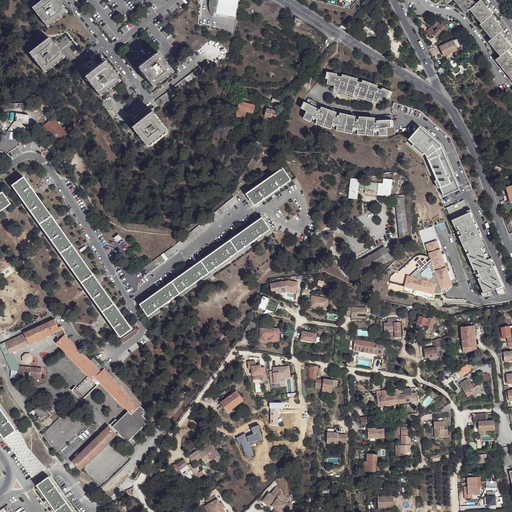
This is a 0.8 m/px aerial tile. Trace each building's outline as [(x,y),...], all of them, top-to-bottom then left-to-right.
[(40,0),(32,7),(47,27),(67,11),(58,0),(40,0)] [(238,13),(238,12),(239,0),(211,0),(211,3),(211,4),(211,8),(212,13),(215,17),(216,12),(237,17),(238,13)] [(511,57),(507,51),(509,50),(511,47),(500,33),(502,31),(503,31),(501,28),(501,27),(499,24),(498,25),(491,16),(493,15),(481,0),(478,3),(476,4),(472,0),(443,0),(448,4),(452,0),(453,0),(465,14),(470,10),(481,24),(480,25),(489,36),(491,39),(488,42),(500,56),(495,60),(511,80),(511,57)] [(433,24),(426,32),(431,37),(432,35),(436,39),(441,32),(444,34),(448,29),(442,24),(441,25),(439,23),(436,27),(433,24)] [(29,52),(44,72),(64,56),(48,37),(29,52)] [(438,43),(440,47),(444,56),(461,48),(457,39),(447,44),(446,42),(445,43),(444,40),(438,43)] [(153,87),(173,71),(157,51),(137,67),(153,87)] [(212,65),(208,60),(156,101),(160,106),(212,65)] [(84,76),(88,82),(99,96),(120,80),(104,61),(90,72),(84,76)] [(86,84),(88,82),(84,76),(90,72),(84,63),(75,70),(86,84)] [(437,69),(439,75),(445,73),(442,67),(437,69)] [(388,99),(391,92),(383,89),(382,92),(377,90),(361,84),(357,83),(340,80),(335,79),(336,76),(328,74),(326,81),(325,87),(333,88),(333,92),(337,93),(337,94),(353,97),(354,96),(358,97),(357,98),(373,104),(373,103),(378,104),(379,101),(387,103),(388,99)] [(377,90),(378,87),(362,81),(361,84),(377,90)] [(119,117),(105,99),(99,103),(113,121),(119,117)] [(281,108),(285,103),(272,99),(271,104),(270,105),(281,108)] [(321,105),(309,99),(303,110),(307,112),(303,119),(310,123),(313,117),(317,119),(315,125),(331,131),(333,125),(338,126),(336,132),(352,136),(353,129),(358,130),(358,136),(374,137),(375,131),(379,131),(380,137),(391,136),(391,133),(395,133),(395,127),(391,127),(391,116),(382,116),(382,118),(377,118),(377,116),(363,115),(363,117),(357,117),(357,115),(344,112),(344,114),(338,113),(339,111),(326,106),(325,109),(320,107),(321,105)] [(236,116),(243,118),(245,118),(247,112),(253,114),(255,106),(240,102),(236,116)] [(132,119),(137,126),(152,114),(147,107),(132,119)] [(274,120),(278,113),(266,109),(264,117),(274,120)] [(152,114),(137,126),(135,127),(150,147),(170,131),(168,129),(154,112),(152,114)] [(31,116),(19,115),(19,118),(18,123),(29,125),(31,116)] [(47,133),(55,143),(57,141),(59,143),(63,140),(62,137),(67,133),(53,117),(42,127),(47,133)] [(459,187),(440,145),(420,127),(408,140),(414,144),(425,154),(426,155),(437,180),(440,188),(443,194),(459,187)] [(8,132),(7,136),(7,139),(17,141),(18,135),(8,132)] [(425,154),(414,144),(412,146),(423,155),(425,154)] [(291,180),(283,168),(265,180),(262,183),(246,194),(255,205),(258,203),(270,194),(274,192),(291,180)] [(47,210),(35,194),(23,177),(11,185),(23,202),(34,218),(47,210)] [(359,187),(366,188),(365,192),(378,194),(379,182),(367,181),(367,179),(351,177),(349,198),(358,198),(359,187)] [(393,178),(384,177),(384,182),(379,182),(378,194),(391,196),(393,178)] [(459,187),(443,194),(444,196),(460,189),(459,187)] [(0,211),(10,204),(2,192),(0,193),(0,211)] [(179,241),(183,246),(238,201),(234,196),(179,241)] [(404,198),(395,198),(399,238),(407,237),(404,198)] [(464,201),(446,208),(455,228),(458,226),(462,235),(459,236),(465,249),(468,248),(470,252),(467,254),(474,270),(477,269),(480,277),(478,279),(483,291),(484,294),(490,291),(496,288),(502,286),(490,259),(482,240),(469,210),(464,201)] [(471,209),(469,210),(482,240),(484,239),(471,209)] [(55,247),(68,239),(59,227),(47,210),(34,218),(47,236),(55,247)] [(237,253),(253,242),(271,229),(265,221),(262,217),(244,230),(229,241),(237,253)] [(439,245),(440,249),(442,249),(434,226),(419,231),(427,254),(429,253),(430,253),(428,249),(439,245)] [(76,277),(88,268),(83,261),(68,239),(55,247),(71,270),(76,277)] [(237,253),(229,241),(200,261),(208,274),(237,253)] [(391,276),(390,283),(434,294),(434,293),(436,294),(437,294),(438,294),(439,294),(440,294),(442,293),(441,290),(452,286),(451,281),(456,279),(450,261),(448,262),(446,262),(444,254),(442,249),(440,249),(439,245),(428,249),(430,253),(429,253),(431,259),(427,262),(425,259),(422,261),(419,258),(416,261),(413,258),(403,268),(402,272),(405,273),(404,275),(395,273),(391,276)] [(176,252),(172,247),(161,255),(165,260),(176,252)] [(391,259),(385,249),(384,247),(355,264),(362,276),(391,259)] [(389,247),(385,249),(391,259),(394,257),(389,247)] [(160,255),(143,267),(147,273),(164,261),(160,255)] [(492,258),(490,259),(502,286),(496,288),(497,291),(505,287),(492,258)] [(200,261),(192,267),(171,282),(180,294),(201,279),(208,274),(200,261)] [(97,306),(109,298),(88,268),(76,277),(97,306)] [(317,287),(327,289),(328,284),(322,283),(323,281),(318,280),(317,287)] [(282,281),(270,284),(272,291),(276,291),(276,294),(287,291),(296,293),(298,282),(289,281),(282,282),(282,281)] [(171,282),(157,292),(139,305),(148,317),(165,304),(180,294),(171,282)] [(269,298),(263,296),(260,304),(259,308),(265,310),(266,308),(267,307),(276,310),(279,303),(279,301),(270,297),(269,298)] [(309,305),(309,307),(325,310),(327,299),(311,296),(310,301),(307,300),(306,305),(309,305)] [(109,298),(97,306),(107,321),(119,337),(131,329),(119,312),(109,298)] [(366,307),(347,306),(347,313),(351,314),(351,316),(366,317),(366,307)] [(417,323),(432,329),(435,319),(429,317),(429,319),(419,315),(417,323)] [(395,318),(387,318),(388,322),(386,322),(384,323),(384,330),(395,329),(395,337),(401,337),(400,322),(396,322),(395,318)] [(0,344),(0,345),(5,356),(13,352),(56,332),(63,329),(62,326),(58,328),(54,319),(0,344)] [(250,322),(245,331),(250,334),(255,325),(250,322)] [(463,352),(476,351),(475,346),(473,346),(473,339),(475,338),(474,326),(461,327),(463,352)] [(502,337),(511,336),(509,326),(501,327),(502,337)] [(314,327),(313,332),(302,330),(301,338),(314,340),(316,332),(321,333),(321,328),(314,327)] [(279,341),(279,328),(260,328),(260,338),(269,338),(269,341),(279,341)] [(56,332),(60,340),(65,335),(63,329),(56,332)] [(95,382),(98,380),(128,412),(135,419),(141,414),(143,415),(146,412),(99,363),(95,366),(65,335),(60,340),(56,343),(67,354),(89,377),(95,382)] [(441,337),(433,340),(434,347),(441,346),(441,337)] [(382,343),(356,338),(355,342),(355,344),(354,347),(354,350),(359,351),(358,356),(374,359),(374,357),(381,359),(382,353),(384,343),(382,343)] [(434,347),(424,348),(425,357),(429,357),(430,359),(437,358),(439,356),(441,356),(442,354),(441,346),(434,347)] [(19,370),(18,378),(29,379),(30,376),(40,376),(41,369),(41,367),(19,366),(13,352),(5,356),(11,370),(19,370)] [(26,354),(23,356),(23,360),(26,363),(30,363),(33,360),(33,356),(30,353),(26,354)] [(251,361),(248,361),(249,369),(252,369),(253,375),(261,374),(262,381),(267,381),(265,367),(261,367),(261,365),(256,366),(255,363),(252,363),(251,361)] [(467,364),(457,371),(461,377),(471,370),(470,369),(467,364)] [(289,366),(273,368),(273,371),(273,373),(269,373),(270,384),(280,383),(280,379),(286,378),(286,375),(290,375),(289,366)] [(95,382),(89,377),(77,388),(75,386),(71,390),(81,400),(97,385),(95,382)] [(332,386),(333,381),(323,379),(323,381),(316,380),(314,389),(322,389),(321,392),(331,393),(332,386)] [(477,389),(478,387),(475,382),(471,384),(468,379),(460,384),(467,396),(472,394),(473,396),(479,393),(477,389)] [(387,390),(376,391),(378,405),(381,405),(389,404),(417,401),(417,393),(412,394),(411,388),(404,389),(404,394),(400,395),(399,388),(395,389),(395,395),(388,396),(387,390)] [(236,391),(220,402),(227,412),(243,400),(236,391)] [(33,409),(38,416),(40,418),(44,415),(46,417),(47,418),(51,415),(44,405),(39,408),(38,406),(33,409)] [(0,431),(5,438),(17,430),(5,413),(0,406),(0,431)] [(120,435),(135,419),(128,412),(118,421),(116,419),(110,424),(118,433),(120,435)] [(486,413),(471,414),(471,416),(472,415),(473,422),(477,421),(478,430),(494,429),(493,420),(487,421),(486,413)] [(143,415),(141,414),(135,419),(120,435),(127,442),(149,421),(143,415)] [(435,439),(448,438),(447,430),(445,430),(444,422),(434,423),(435,439)] [(117,434),(109,426),(101,433),(72,461),(80,470),(82,468),(117,434)] [(376,428),(368,428),(369,441),(376,441),(376,437),(385,436),(384,428),(376,429),(376,428)] [(338,433),(327,433),(327,443),(338,444),(338,445),(346,446),(347,435),(338,435),(338,433)] [(410,436),(401,436),(402,446),(395,446),(395,456),(402,456),(402,452),(406,452),(406,451),(410,451),(410,447),(410,442),(410,436)] [(189,458),(198,471),(205,466),(212,461),(212,462),(220,456),(216,452),(215,450),(219,448),(216,444),(212,447),(210,443),(203,448),(189,458)] [(366,471),(375,472),(375,465),(377,466),(377,465),(377,454),(367,453),(367,462),(364,462),(363,468),(366,468),(366,471)] [(484,454),(476,455),(476,463),(486,463),(486,454),(484,454)] [(184,460),(170,471),(180,485),(184,486),(184,487),(186,486),(186,485),(188,483),(180,471),(188,466),(184,460)] [(49,502),(56,511),(66,511),(72,508),(61,493),(49,476),(37,485),(49,502)] [(466,477),(467,487),(467,492),(463,492),(464,499),(469,499),(469,495),(472,495),(476,495),(476,487),(477,487),(477,477),(466,477)] [(271,494),(278,499),(281,494),(282,493),(275,488),(271,494)] [(265,500),(273,506),(276,508),(281,511),(286,511),(291,506),(287,502),(289,499),(281,494),(278,499),(271,494),(270,493),(265,500)] [(225,511),(224,508),(221,503),(218,498),(217,499),(214,495),(206,500),(208,505),(212,511),(225,511)] [(393,497),(377,497),(377,509),(384,509),(384,508),(393,507),(393,497)]
